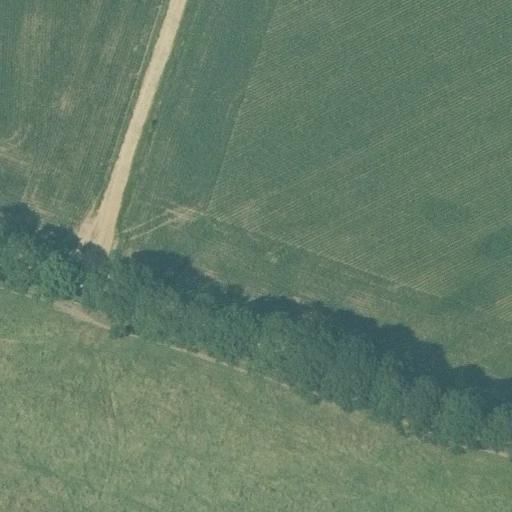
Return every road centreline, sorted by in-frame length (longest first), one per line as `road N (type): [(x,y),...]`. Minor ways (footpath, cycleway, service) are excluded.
road 1 (unclassified): [(511,430),(0,254)]
road 2 (track): [(175,0),(89,286)]
